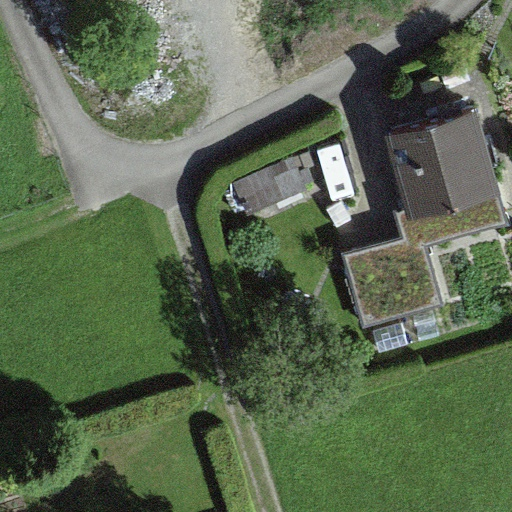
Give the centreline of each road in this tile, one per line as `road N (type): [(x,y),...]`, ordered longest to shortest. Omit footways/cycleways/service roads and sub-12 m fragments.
road 1 (track): [(172,164),(267,511)]
road 2 (track): [(0,231),(100,191),(113,160)]
